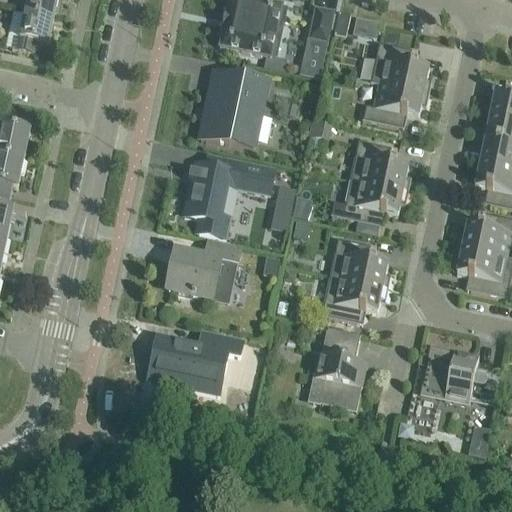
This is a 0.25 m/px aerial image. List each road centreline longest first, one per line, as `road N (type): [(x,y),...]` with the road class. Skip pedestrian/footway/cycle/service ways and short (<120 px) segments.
road 1 (residential): [(431,309),(422,274),(477,10)]
road 2 (tertiary): [(55,359),(109,106)]
road 3 (residential): [(391,418),(410,326),(431,309)]
road 4 (tertiary): [(0,455),(39,432),(55,359)]
